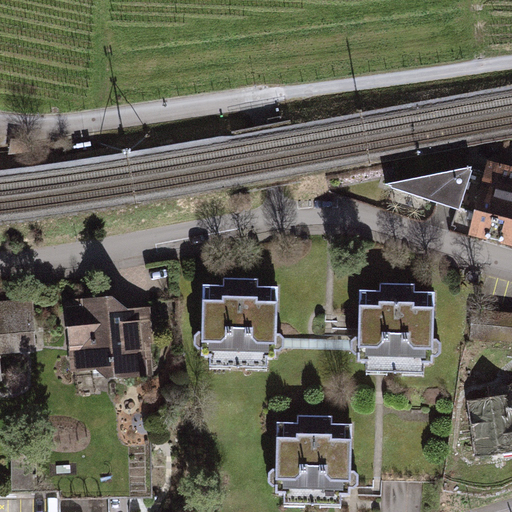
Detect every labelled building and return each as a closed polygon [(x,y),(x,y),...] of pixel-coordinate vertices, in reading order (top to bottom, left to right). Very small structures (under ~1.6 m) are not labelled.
[(511,169),(491,164),(471,238),(511,248),(511,169)] [(465,213),(480,170),(391,189),(465,213)] [(227,287),(208,287),(208,359),(283,358),(283,290),(262,290),(262,281),(227,281),(227,287)] [(387,294),(366,295),(366,359),(440,359),(439,295),(421,295),(421,287),(387,287),(387,294)] [(124,301),(70,304),(73,376),(160,372),(157,315),(125,316),(124,301)] [(0,390),(14,390),(11,359),(44,356),(39,304),(0,307),(0,390)] [(511,391),(494,405),(470,407),(476,470),(511,466),(511,391)] [(358,427),(281,427),(281,494),(358,494),(358,427)] [(155,446),(0,447),(0,501),(64,501),(77,501),(155,500),(155,446)]
